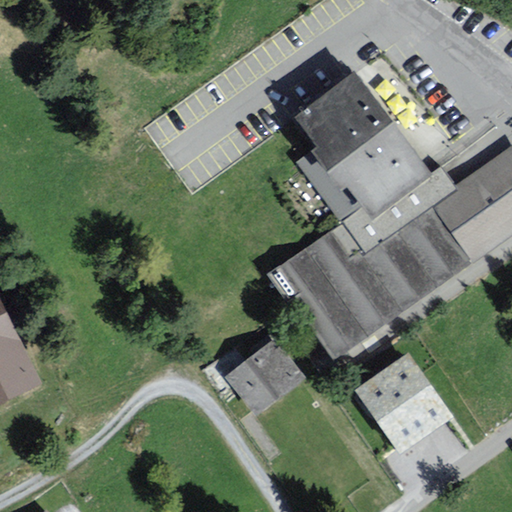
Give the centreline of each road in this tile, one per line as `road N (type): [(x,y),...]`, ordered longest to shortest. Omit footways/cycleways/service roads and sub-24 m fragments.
road 1 (unknown): [(511,230),(356,352)]
road 2 (tertiary): [(401,0),(511,84)]
road 3 (residential): [(405,511),(511,431)]
